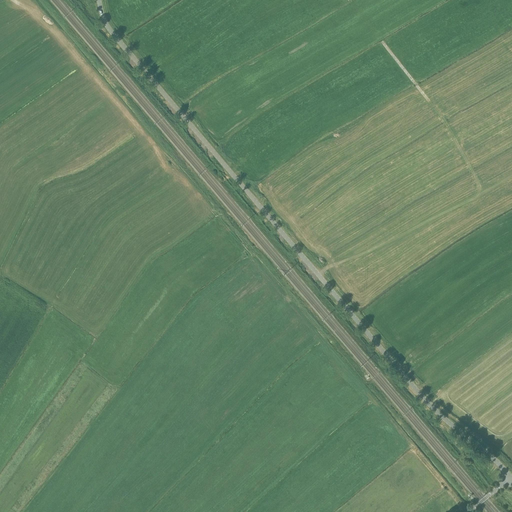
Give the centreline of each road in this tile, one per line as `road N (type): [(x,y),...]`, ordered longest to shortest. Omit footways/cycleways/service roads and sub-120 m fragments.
road 1 (unclassified): [(510,477),(435,411),(337,298),(109,29),(98,0)]
road 2 (track): [(348,0),(448,126),(480,188)]
